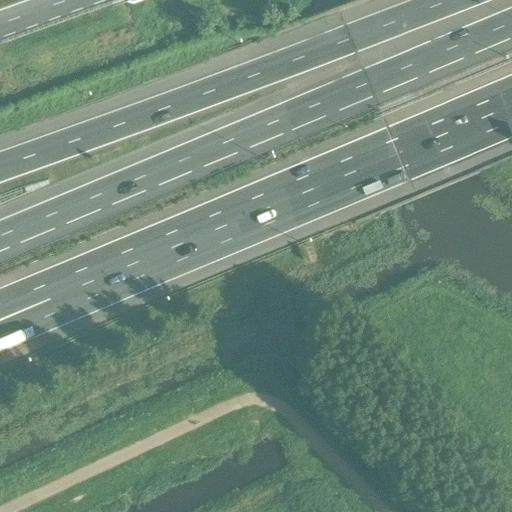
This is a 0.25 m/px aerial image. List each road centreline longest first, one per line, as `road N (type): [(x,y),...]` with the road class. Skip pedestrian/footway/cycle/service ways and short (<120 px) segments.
road 1 (motorway): [(511,23),(0,236)]
road 2 (motorway): [(49,299),(511,106)]
road 3 (motorway): [(453,0),(0,167)]
